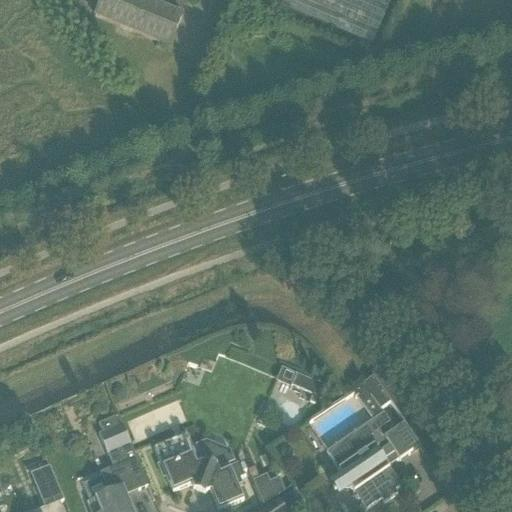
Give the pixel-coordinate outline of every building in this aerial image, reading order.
[(101,0),(94,18),(168,49),(182,16),(143,0),(101,0)] [(257,0),(371,48),(391,0),(257,0)] [(307,379),(302,392),(312,397),(309,404),(315,407),(324,386),(307,379)] [(372,402),(380,412),(390,405),(373,380),(352,394),(356,399),(357,400),(359,402),(360,403),(363,404),(366,404),(368,404),(370,403),(372,402)] [(419,451),(403,428),(390,437),(387,433),(392,430),(383,416),(326,455),(340,476),(337,479),(335,484),(336,487),(332,491),(334,493),(338,490),(342,493),(347,493),(351,491),(364,511),(366,511),(381,502),(383,506),(396,497),(394,493),(401,488),(388,470),(398,463),(399,464),(419,451)] [(90,503),(87,505),(89,511),(131,511),(126,498),(148,489),(140,470),(118,417),(99,426),(103,435),(99,437),(113,470),(100,475),(102,479),(108,495),(90,503)] [(186,437),(152,452),(159,467),(158,468),(163,480),(165,479),(172,495),(192,487),(194,490),(192,493),(205,498),(206,495),(209,493),(217,511),(220,511),(236,505),(243,503),(237,488),(235,483),(245,479),(239,465),(229,470),(218,474),(216,470),(217,468),(204,464),(203,465),(199,467),(194,455),(186,437)] [(62,511),(59,505),(64,503),(49,469),(37,474),(34,483),(45,510),(40,511),(62,511)] [(256,489),(254,489),(262,509),(264,508),(275,500),(269,484),(256,489)] [(264,511),(296,511),(305,506),(296,492),(278,504),(278,503),(264,511)]
